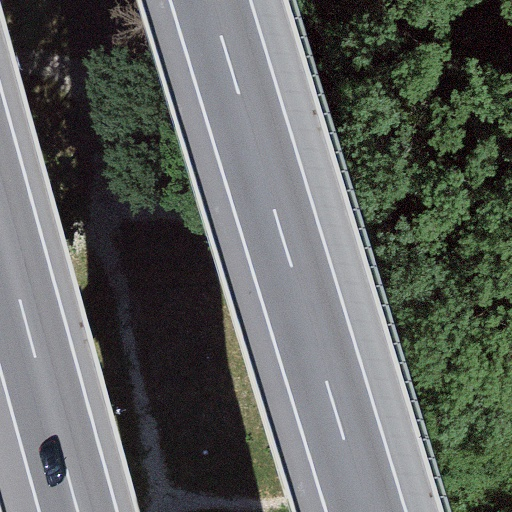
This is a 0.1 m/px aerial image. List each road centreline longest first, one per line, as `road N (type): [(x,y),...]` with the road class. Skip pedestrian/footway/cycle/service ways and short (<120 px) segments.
road 1 (motorway): [(366,511),(211,0)]
road 2 (motorway): [(0,235),(75,511)]
